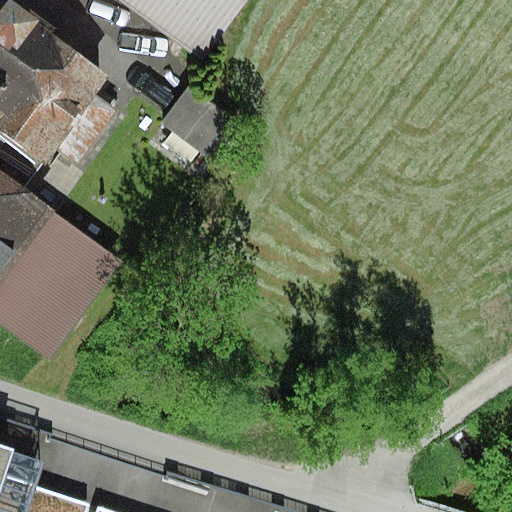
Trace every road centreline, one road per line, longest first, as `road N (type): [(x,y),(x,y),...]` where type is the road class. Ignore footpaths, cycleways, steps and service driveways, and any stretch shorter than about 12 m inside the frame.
road 1 (unclassified): [(0,398),(371,511)]
road 2 (track): [(338,499),(511,385)]
